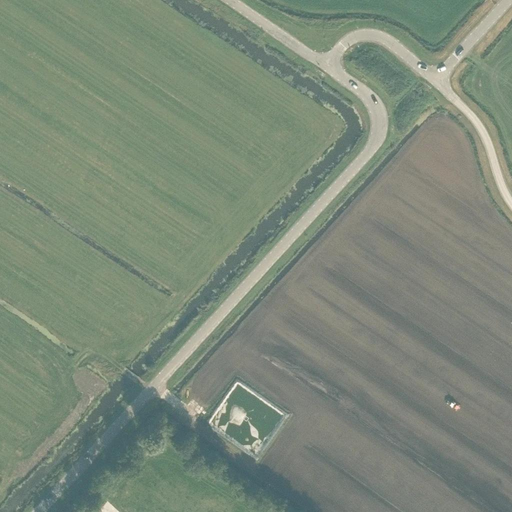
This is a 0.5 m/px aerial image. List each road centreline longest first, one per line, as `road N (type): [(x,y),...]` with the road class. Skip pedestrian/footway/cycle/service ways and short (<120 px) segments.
road 1 (tertiary): [(39,511),(370,149),(376,113),(366,95),(326,66)]
road 2 (unclassified): [(511,204),(472,113),(434,80)]
road 3 (secondary): [(434,80),(375,35),(347,42),(326,66)]
